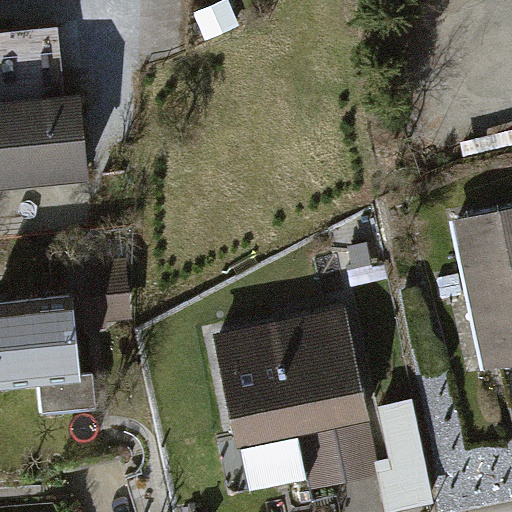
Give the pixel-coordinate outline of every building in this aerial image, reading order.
[(0,179),(88,171),(80,97),(66,98),(58,23),(0,28),(0,179)] [(511,195),(458,206),(486,353),(511,348),(511,195)] [(83,278),(1,281),(4,374),(87,371),(83,278)] [(352,300),(225,321),(242,430),(369,410),(352,300)] [(398,505),(438,499),(422,392),(382,398),(398,505)]
